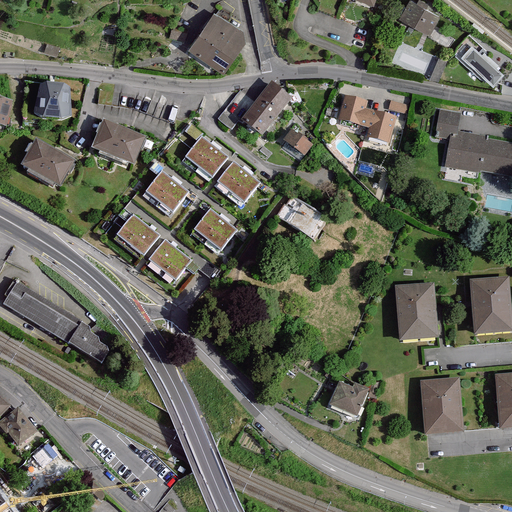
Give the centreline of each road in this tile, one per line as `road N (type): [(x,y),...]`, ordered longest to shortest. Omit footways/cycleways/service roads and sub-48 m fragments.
road 1 (unclassified): [(468,511),(324,465),(266,418),(172,317),(131,316)]
road 2 (residential): [(273,77),(207,87),(0,66)]
road 3 (residential): [(511,106),(327,72),(273,77)]
road 4 (primary): [(131,316),(165,366),(229,511)]
road 5 (residential): [(0,373),(138,511)]
road 6 (primary): [(0,216),(88,273),(131,316)]
